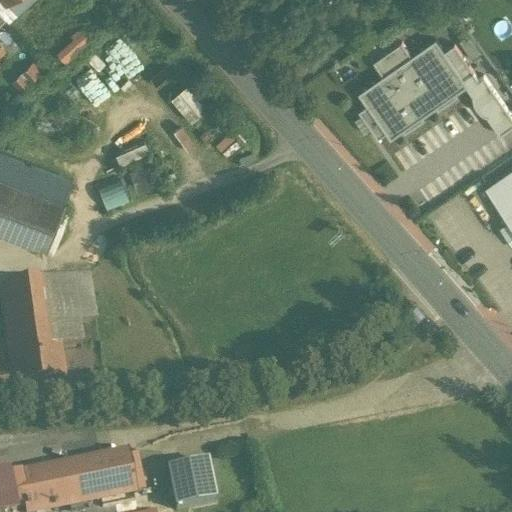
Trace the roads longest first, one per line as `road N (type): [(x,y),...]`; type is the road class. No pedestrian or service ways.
road 1 (tertiary): [(491,352),(178,0)]
road 2 (residential): [(491,352),(352,411),(231,421)]
road 3 (residential): [(0,439),(231,421)]
